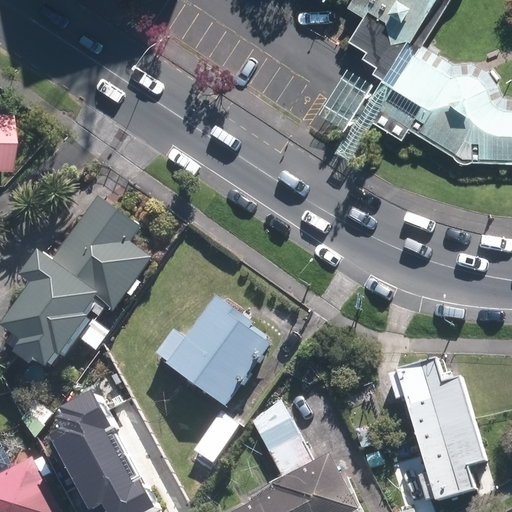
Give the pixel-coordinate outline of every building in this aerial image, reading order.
[(462,61),(431,43),(457,0),(360,0),(359,3),(375,13),(359,38),(375,49),(372,54),(386,64),(383,69),(405,83),(382,119),(411,138),(419,126),(462,153),(464,156),(468,159),(473,161),(478,161),(482,159),(511,160),(511,94),(510,94),(507,84),(496,68),(479,60),(462,61)] [(0,169),(11,169),(12,113),(0,113),(0,169)] [(39,285),(8,328),(30,344),(22,354),(39,367),(43,361),(55,369),(64,355),(68,358),(97,318),(94,316),(106,299),(123,311),(162,259),(135,239),(146,224),(109,197),(62,262),(47,251),(28,277),(39,285)] [(271,339),(254,326),(256,324),(219,296),(188,338),(177,330),(160,353),(171,361),(168,364),(228,408),(275,344),(270,341),(271,339)] [(458,381),(451,357),(412,367),(413,370),(404,372),(412,398),(421,396),(432,435),(442,471),(434,473),(442,498),(449,496),(450,500),(490,487),(483,464),(500,459),(488,419),(475,376),(458,381)] [(75,425),(53,436),(76,479),(130,452),(115,425),(122,421),(106,390),(68,410),(75,425)] [(299,418),(289,401),(275,411),(262,419),(265,425),(269,434),(292,476),(278,483),(282,489),(237,511),(358,511),(365,509),(336,453),(323,461),(300,417),(299,418)] [(229,411),(194,461),(203,467),(195,480),(206,487),(248,424),(229,411)] [(359,446),(360,446),(374,442),(370,426),(355,429),(358,442),(359,446)] [(76,479),(92,511),(148,511),(165,504),(149,473),(143,476),(130,452),(76,479)] [(65,511),(36,456),(0,475),(0,511),(65,511)]
